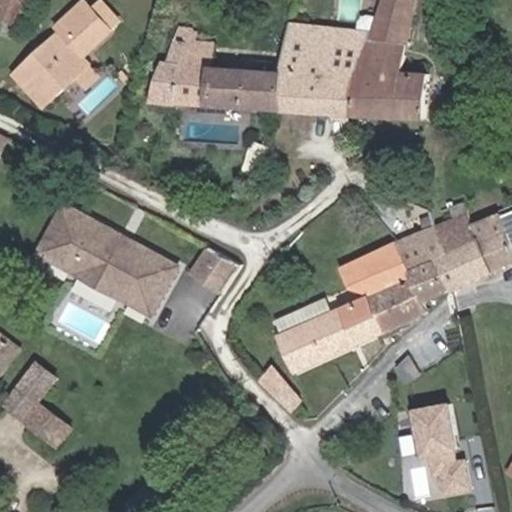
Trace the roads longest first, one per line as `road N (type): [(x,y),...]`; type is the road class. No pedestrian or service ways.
road 1 (track): [(0,116),(240,245),(278,233),(382,153)]
road 2 (track): [(263,238),(212,333),(257,396),(336,473)]
road 3 (residential): [(336,473),(356,417),(445,312),(458,304),(511,303)]
